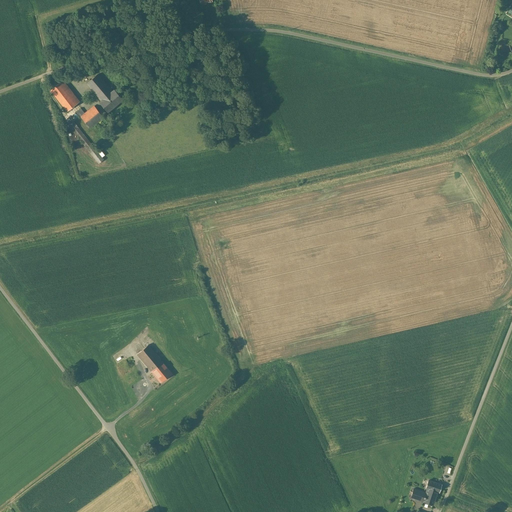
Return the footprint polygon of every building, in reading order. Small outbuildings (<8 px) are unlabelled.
[(98,74),(87,83),(101,100),(112,91),(98,74)] [(77,103),(60,82),(50,89),(67,111),(77,103)] [(101,100),(100,102),(100,101),(99,102),(100,102),(107,111),(108,112),(108,111),(122,100),(122,99),(119,95),(118,94),(114,90),(114,89),(114,90),(112,91),(101,100)] [(85,113),(81,116),(90,128),(96,123),(103,117),(94,106),(85,113)] [(85,113),(81,108),(76,112),(80,117),(80,116),(81,116),(85,113)] [(81,116),(80,116),(80,117),(74,122),(83,133),(90,128),(81,116)] [(74,122),(69,125),(99,163),(104,159),(74,122)] [(161,360),(148,345),(137,354),(152,372),(163,364),(161,360)] [(163,364),(152,372),(160,382),(171,373),(163,364)] [(427,489),(438,492),(439,492),(442,485),(428,480),(426,488),(427,488),(427,489)] [(426,493),(413,489),(410,497),(423,501),(426,493)] [(438,492),(427,489),(427,490),(426,493),(423,501),(423,502),(433,505),(438,492)]
